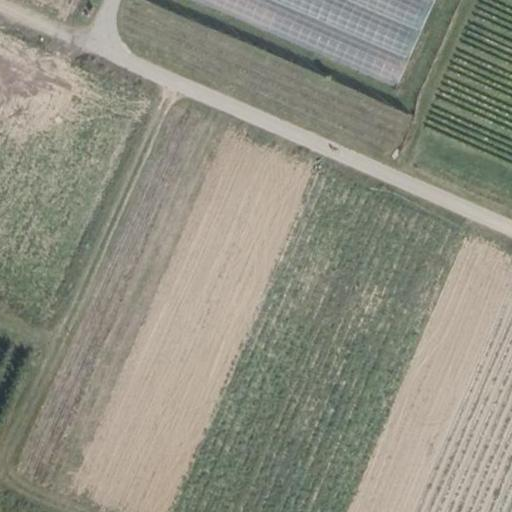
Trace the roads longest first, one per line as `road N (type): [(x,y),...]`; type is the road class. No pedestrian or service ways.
road 1 (track): [(511,229),(0,7)]
road 2 (track): [(0,314),(57,340),(167,80)]
road 3 (track): [(0,474),(57,340)]
